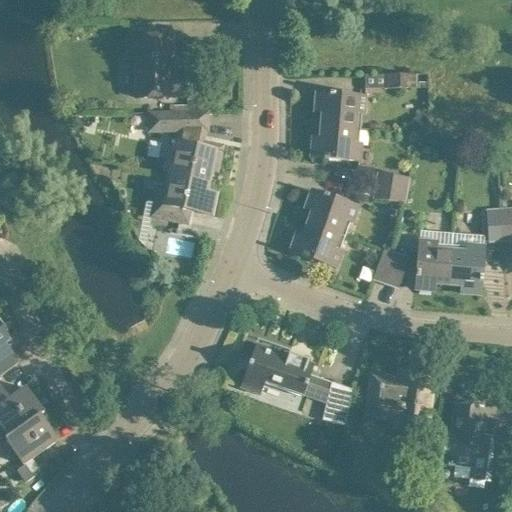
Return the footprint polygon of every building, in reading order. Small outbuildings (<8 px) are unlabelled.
[(135,62),(136,98),(191,97),(190,71),(171,72),(171,38),(127,38),(127,62),(135,62)] [(384,90),(415,89),(415,75),(384,75),(384,90)] [(322,113),(321,127),(354,130),(356,114),(363,114),(364,98),(334,96),(334,95),(329,94),(329,95),(316,94),(315,112),(322,113)] [(178,132),(169,177),(208,185),(211,171),(216,173),(222,147),(192,141),(194,132),(207,132),(207,113),(148,114),(149,132),(178,132)] [(353,146),(354,130),(321,127),(319,140),(312,140),(311,158),(359,162),(360,146),(353,146)] [(438,148),(437,160),(451,162),(452,150),(438,148)] [(378,174),(376,187),(406,192),(408,178),(378,174)] [(166,193),(156,191),(150,218),(181,225),(184,211),(211,216),(216,194),(206,193),(208,185),(169,177),(166,193)] [(404,205),(406,192),(376,187),(374,200),(404,205)] [(312,212),(307,225),(339,236),(344,221),(351,223),(357,208),(311,192),(305,209),(312,212)] [(511,210),(499,211),(501,241),(511,240),(511,210)] [(488,242),(501,241),(499,211),(486,212),(488,242)] [(130,217),(129,221),(139,238),(142,220),(130,217)] [(339,236),(307,225),(303,238),(296,235),(290,252),(302,257),(301,258),(306,259),(307,258),(335,268),(340,253),(334,251),(339,236)] [(434,285),(448,286),(451,252),(434,251),(435,244),(419,243),(415,290),(433,292),(434,285)] [(467,254),(451,252),(448,286),(461,287),(461,294),(479,296),(480,283),(481,283),(481,278),(480,278),(483,248),(467,246),(467,254)] [(373,280),(385,284),(395,256),(383,251),(373,280)] [(395,256),(385,284),(398,289),(408,260),(395,256)] [(0,376),(18,364),(4,345),(9,341),(0,329),(0,376)] [(302,397),(310,376),(314,365),(307,362),(307,361),(289,354),(288,356),(256,344),(240,389),(260,396),(264,384),(302,397)] [(432,377),(414,375),(400,373),(399,380),(371,377),(367,416),(394,420),(393,431),(425,435),(432,377)] [(353,391),(331,383),(321,422),(344,428),(353,391)] [(9,437),(42,414),(24,389),(8,400),(0,388),(0,424),(9,437)] [(445,432),(441,465),(453,466),(470,468),(469,479),(485,481),(487,470),(491,438),(481,437),(484,407),(454,404),(450,433),(445,432)] [(9,437),(5,440),(24,466),(16,472),(25,484),(34,478),(31,474),(39,469),(32,459),(56,442),(39,417),(43,414),(42,414),(9,437)]
